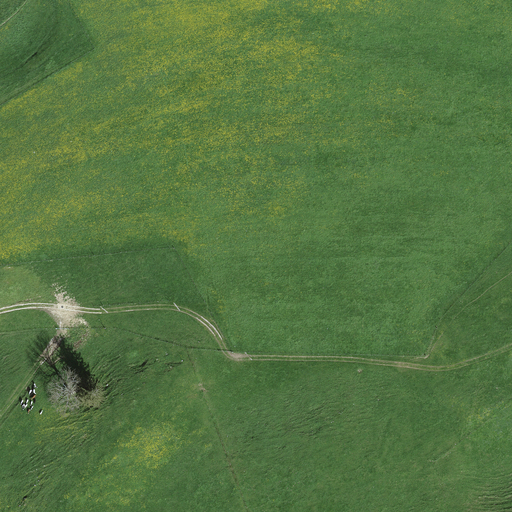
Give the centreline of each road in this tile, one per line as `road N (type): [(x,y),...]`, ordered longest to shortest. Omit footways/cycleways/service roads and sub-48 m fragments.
road 1 (track): [(0,310),(173,307),(206,322),(239,358),(438,368),(511,346)]
road 2 (track): [(64,308),(64,325),(0,421)]
